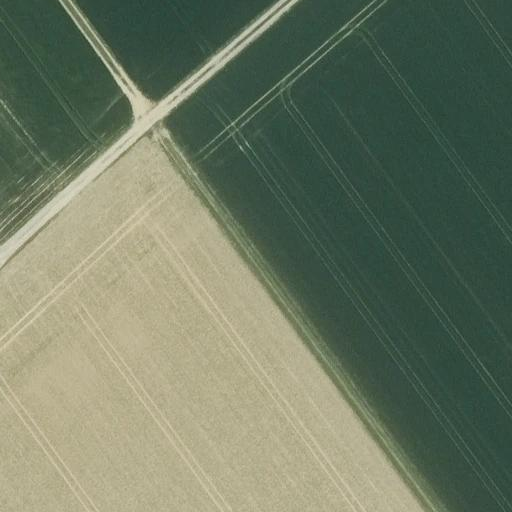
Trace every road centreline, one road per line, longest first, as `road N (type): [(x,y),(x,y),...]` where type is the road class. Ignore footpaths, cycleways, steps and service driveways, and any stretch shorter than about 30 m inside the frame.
road 1 (track): [(63,0),(434,511)]
road 2 (track): [(0,256),(291,0)]
